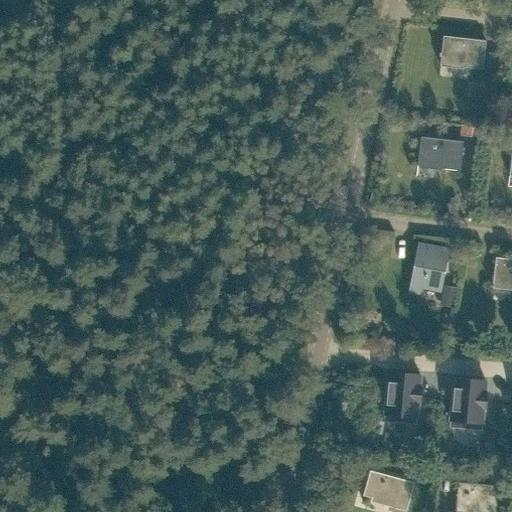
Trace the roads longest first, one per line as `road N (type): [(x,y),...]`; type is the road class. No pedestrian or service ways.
road 1 (unclassified): [(284,511),(391,0)]
road 2 (unknown): [(229,511),(176,382),(78,332),(34,223)]
road 3 (unknown): [(11,0),(43,65),(65,155),(34,223)]
